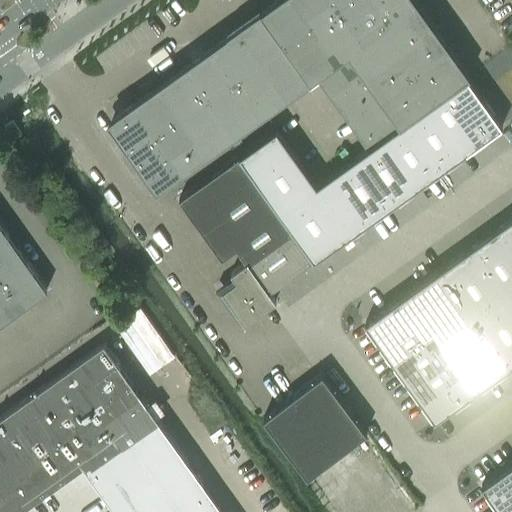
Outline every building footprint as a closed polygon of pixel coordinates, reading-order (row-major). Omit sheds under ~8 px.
[(350,41),(407,0),(278,0),(111,119),(154,180),(259,105),(260,106),(317,64),(350,41)] [(430,24),(412,0),(407,0),(350,41),(369,68),(430,24)] [(430,24),(369,68),(387,94),(448,50),(430,24)] [(369,68),(350,41),(317,64),(336,91),(369,68)] [(448,50),(387,94),(405,118),(466,74),(448,50)] [(355,117),(387,94),(369,68),(336,91),(355,117)] [(461,153),(471,146),(486,136),(502,124),(495,115),(484,100),(486,99),(483,94),(481,95),(467,75),(466,75),(440,94),(405,119),(372,143),(316,183),(276,128),(275,128),(240,153),(238,154),(313,258),(313,259),(325,251),(339,241),(349,234),(364,223),(373,216),(388,206),(398,199),(413,188),(422,181),(437,171),(447,164),(461,153)] [(405,118),(387,94),(355,117),(354,117),(372,143),(405,118)] [(13,139),(21,133),(12,119),(3,125),(13,139)] [(313,258),(238,154),(178,197),(221,257),(237,246),(246,259),(231,270),(233,274),(215,287),(233,313),(237,310),(245,321),(276,299),(269,289),(313,258)] [(511,363),(511,214),(367,320),(437,418),(511,363)] [(0,223),(0,321),(46,288),(0,223)] [(139,304),(127,313),(162,363),(174,354),(139,304)] [(127,313),(115,322),(149,371),(162,363),(127,313)] [(32,392),(60,431),(131,381),(103,341),(32,392)] [(307,475),(367,431),(322,371),(263,416),(307,475)] [(158,419),(131,381),(60,431),(83,464),(82,464),(86,470),(127,441),(158,419)] [(0,430),(44,492),(82,464),(83,464),(60,431),(32,392),(0,414),(0,430)] [(127,441),(86,470),(114,508),(185,457),(158,419),(127,441)] [(0,511),(15,511),(44,492),(0,430),(0,511)] [(185,457),(114,508),(116,511),(190,511),(213,496),(185,457)] [(511,511),(511,461),(497,472),(481,484),(501,511),(511,511)] [(224,511),(213,496),(190,511),(224,511)]
